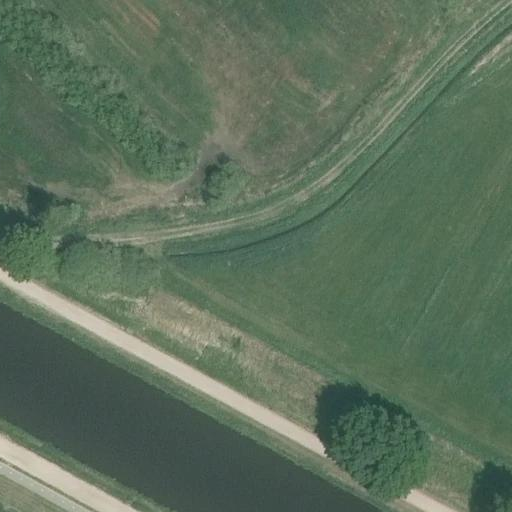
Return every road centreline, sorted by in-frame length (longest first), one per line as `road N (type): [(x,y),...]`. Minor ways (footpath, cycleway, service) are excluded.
road 1 (track): [(511,2),(380,135),(284,211),(210,234),(77,244),(0,239)]
road 2 (track): [(0,276),(433,511)]
road 3 (track): [(121,511),(0,445)]
